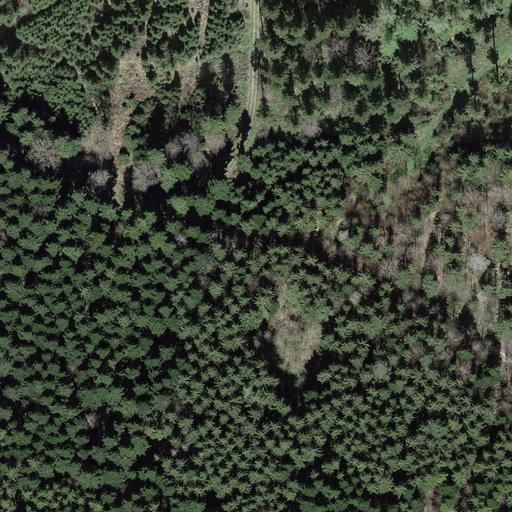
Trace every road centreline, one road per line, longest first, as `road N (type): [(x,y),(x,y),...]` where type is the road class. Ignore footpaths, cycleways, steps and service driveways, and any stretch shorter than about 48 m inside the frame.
road 1 (track): [(511,364),(444,313),(340,263),(142,210),(0,142)]
road 2 (track): [(142,210),(206,184),(242,145),(252,116),(255,0)]
